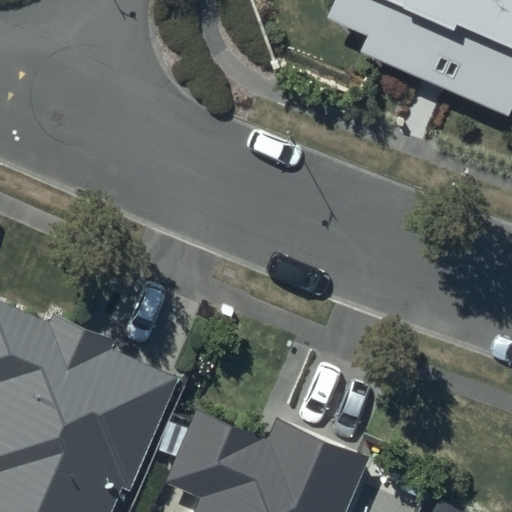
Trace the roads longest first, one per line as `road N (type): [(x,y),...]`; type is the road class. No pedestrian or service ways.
road 1 (residential): [(56,117),(511,295)]
road 2 (residential): [(56,117),(104,0)]
